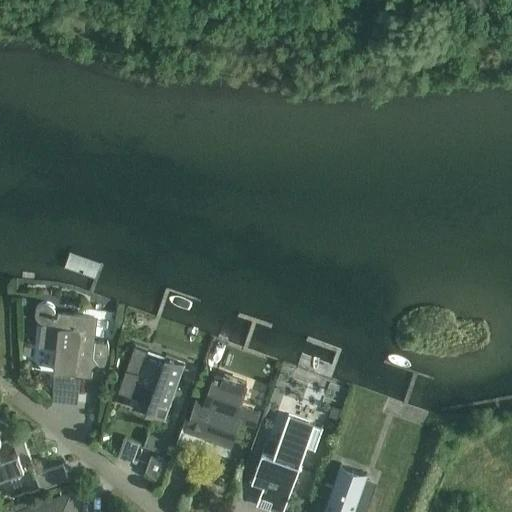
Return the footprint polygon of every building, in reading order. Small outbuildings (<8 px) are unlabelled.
[(93,281),(99,265),(68,253),(62,269),(93,281)] [(41,302),(39,303),(38,304),(37,305),(36,307),(35,308),(35,309),(35,311),(35,312),(35,314),(35,315),(36,316),(37,318),(38,319),(39,320),(40,321),(41,321),(43,322),(41,343),(58,345),(55,371),(87,374),(88,364),(93,360),(102,370),(105,363),(107,356),(108,349),(108,342),(91,340),(94,316),(55,312),(55,309),(54,307),(52,304),(50,303),(47,302),(44,301),(41,302)] [(163,361),(145,354),(147,349),(135,344),(118,390),(149,401),(145,410),(164,417),(184,362),(165,355),(163,361)] [(230,445),(239,421),(254,426),(260,410),(239,402),(246,384),(215,373),(205,402),(196,399),(187,423),(207,430),(205,436),(230,445)] [(267,436),(262,451),(251,481),(263,485),(256,504),(278,511),(282,511),(307,444),(315,447),(322,426),(288,414),(279,440),(267,436)] [(147,433),(143,444),(158,450),(162,438),(147,433)] [(0,476),(33,465),(24,440),(14,444),(17,452),(1,458),(0,456),(0,441),(1,441),(0,439),(0,476)] [(145,470),(158,480),(166,459),(151,454),(145,470)] [(62,463),(34,473),(39,488),(68,478),(62,463)] [(365,511),(370,499),(359,495),(366,476),(339,466),(332,485),(324,482),(317,502),(325,505),(322,511),(365,511)] [(472,511),(448,478),(435,488),(452,511),(472,511)] [(511,485),(498,493),(491,480),(479,486),(492,511),(511,500),(511,485)] [(73,511),(68,496),(24,511),(73,511)]
